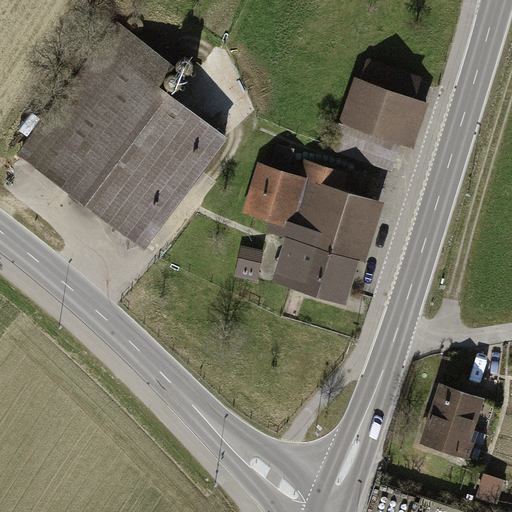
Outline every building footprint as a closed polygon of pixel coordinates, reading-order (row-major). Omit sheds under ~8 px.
[(123,20),(15,152),(134,249),(227,136),(158,79),(173,61),(123,20)] [(392,167),(400,143),(413,147),(429,99),(415,95),(421,76),(370,59),(364,78),(356,75),(340,123),(344,125),(337,148),(392,167)] [(272,280),(343,301),(357,255),(366,258),(385,196),(342,183),(346,168),(302,154),(297,171),(290,169),(297,146),(277,140),(270,163),(257,159),(243,209),(269,216),(266,227),(286,232),(272,280)] [(438,383),(420,440),(479,458),(487,431),(478,428),(487,398),(438,383)] [(500,504),(507,479),(488,473),(481,498),(500,504)]
